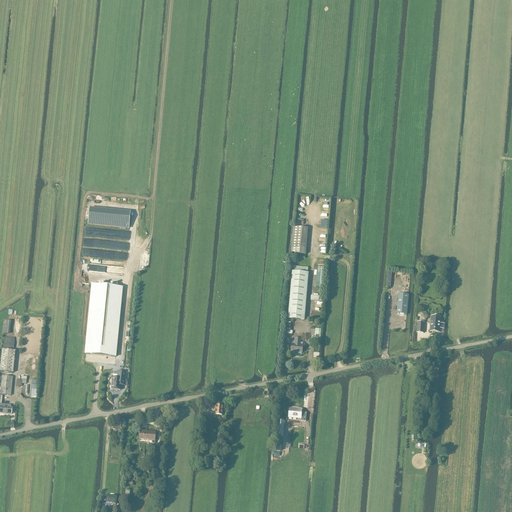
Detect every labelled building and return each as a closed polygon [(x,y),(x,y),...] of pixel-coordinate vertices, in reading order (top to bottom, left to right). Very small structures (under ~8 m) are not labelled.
[(90,208),(88,224),(129,228),(130,212),(90,208)] [(293,227),(290,253),(305,255),(308,229),(293,227)] [(103,264),(102,278),(116,279),(118,265),(103,264)] [(318,267),(316,287),(324,288),(326,268),(318,267)] [(292,272),(288,319),(304,320),(308,274),(293,272),(292,272)] [(92,285),(85,354),(111,357),(118,287),(92,285)] [(396,314),(407,315),(409,295),(398,294),(396,314)] [(440,318),(431,317),(430,332),(439,333),(440,329),(443,329),(444,324),(440,324),(440,318)] [(3,337),(2,349),(13,349),(14,338),(3,337)] [(291,352),(302,353),(303,345),(300,345),(301,339),(295,339),(294,345),(292,344),(291,352)] [(2,350),(0,366),(0,371),(12,373),(15,351),(2,350)] [(39,369),(39,368),(38,366),(38,365),(37,364),(36,363),(34,363),(33,362),(31,362),(29,363),(28,363),(27,364),(26,366),(25,367),(25,368),(25,369),(25,371),(25,372),(26,373),(27,374),(28,375),(29,376),(31,376),(32,376),(33,376),(35,376),(36,375),(37,374),(38,373),(38,372),(39,371),(39,369)] [(112,382),(111,385),(113,386),(112,390),(120,391),(121,383),(125,383),(126,373),(118,372),(118,378),(113,378),(113,382),(112,382)] [(12,377),(2,376),(0,393),(0,413),(11,415),(11,408),(10,408),(11,405),(1,404),(2,395),(10,396),(12,377)] [(302,410),(289,409),(288,418),(301,419),(301,421),(306,422),(306,413),(302,413),(302,410)] [(140,431),(140,439),(155,441),(155,433),(145,432),(145,431),(140,431)]
